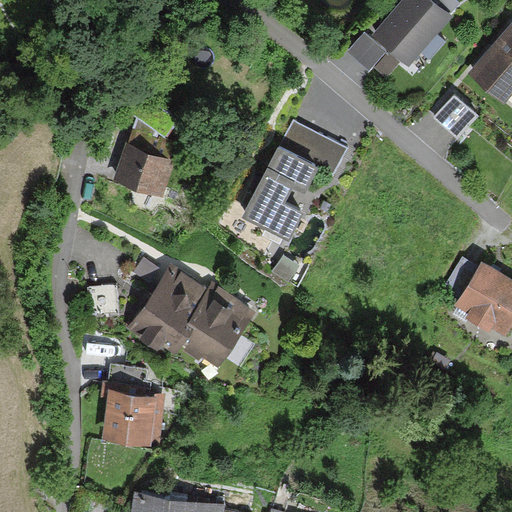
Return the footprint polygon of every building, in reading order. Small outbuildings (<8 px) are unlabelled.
[(415,61),(464,2),(462,0),(394,0),(373,26),(415,61)] [(511,102),(511,15),(470,69),(511,102)] [(382,54),(361,36),(345,55),(366,73),(382,54)] [(130,91),(119,108),(162,139),(174,122),(130,91)] [(476,117),(452,97),(431,122),(455,142),(476,117)] [(345,149),(293,120),(251,195),(269,204),(282,180),(298,189),(310,167),(330,177),(345,149)] [(158,204),(175,162),(141,148),(124,190),(158,204)] [(496,336),(511,307),(511,282),(474,261),(448,308),(496,336)] [(242,324),(158,274),(120,340),(168,369),(173,357),(212,379),(242,324)] [(145,443),(150,394),(103,390),(98,439),(145,443)] [(132,511),(221,511),(222,505),(135,494),(132,511)]
